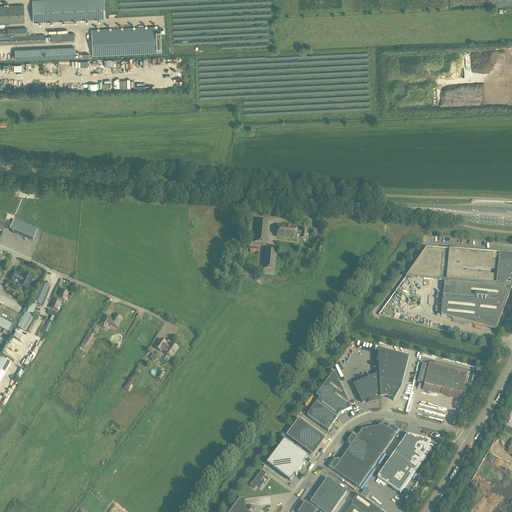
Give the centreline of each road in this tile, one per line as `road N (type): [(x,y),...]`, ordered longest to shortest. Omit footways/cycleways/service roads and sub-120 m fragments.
road 1 (primary): [(383,206),(0,168)]
road 2 (unclassified): [(287,511),(353,422),(391,415),(468,439)]
road 3 (unknown): [(0,74),(167,75)]
road 4 (primary): [(383,206),(511,222)]
road 5 (primary): [(511,211),(383,206)]
